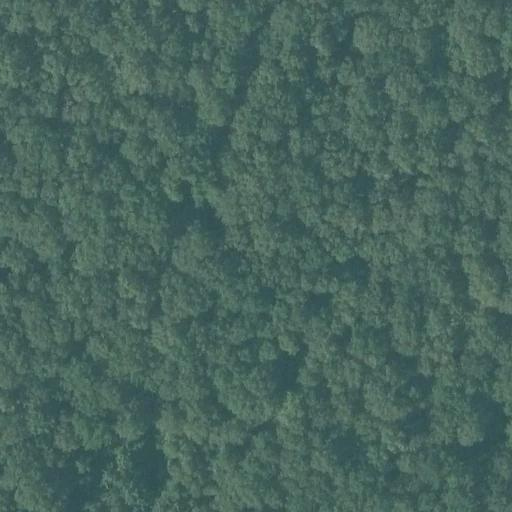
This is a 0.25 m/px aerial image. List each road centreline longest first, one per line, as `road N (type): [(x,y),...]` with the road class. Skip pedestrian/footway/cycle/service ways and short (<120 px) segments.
road 1 (track): [(175,200),(150,301),(143,511)]
road 2 (track): [(270,0),(175,200)]
